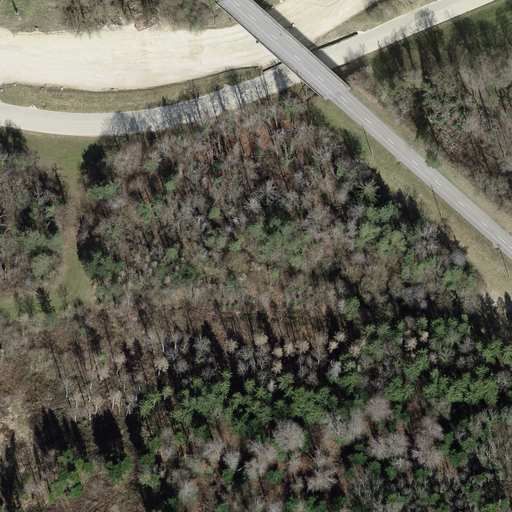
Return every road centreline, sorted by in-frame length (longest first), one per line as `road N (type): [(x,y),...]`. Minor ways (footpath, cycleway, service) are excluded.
road 1 (secondary): [(511,249),(230,0)]
road 2 (track): [(325,0),(236,54),(147,66),(0,58)]
